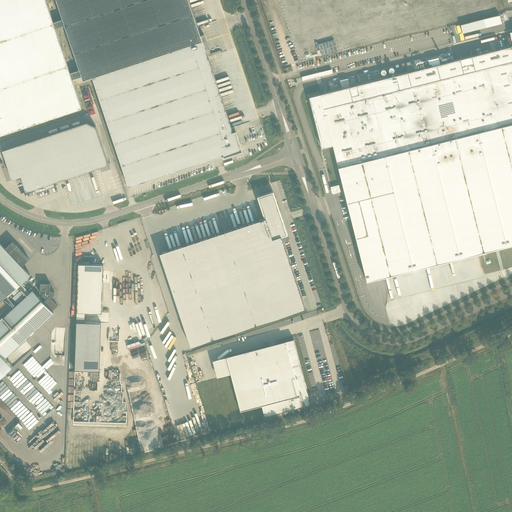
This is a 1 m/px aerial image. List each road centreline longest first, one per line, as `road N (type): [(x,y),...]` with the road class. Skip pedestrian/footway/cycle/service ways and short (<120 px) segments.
road 1 (track): [(0,464),(24,491),(294,427),(511,336)]
road 2 (tertiary): [(309,197),(347,311),(375,339),(410,339),(511,291)]
road 3 (unclassified): [(0,197),(39,219),(92,222),(240,172)]
road 4 (unknown): [(177,327),(192,412),(174,411),(155,364),(168,333)]
road 5 (unknown): [(278,103),(256,113),(248,107),(222,23)]
road 6 (unknown): [(149,226),(234,201),(240,172)]
